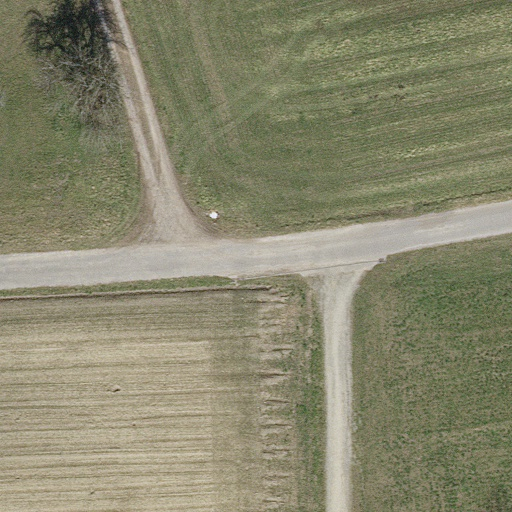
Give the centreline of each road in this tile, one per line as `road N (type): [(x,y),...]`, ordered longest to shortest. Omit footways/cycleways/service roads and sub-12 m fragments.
road 1 (track): [(511,221),(334,261),(0,282)]
road 2 (track): [(183,272),(104,0)]
road 3 (track): [(334,261),(336,511)]
